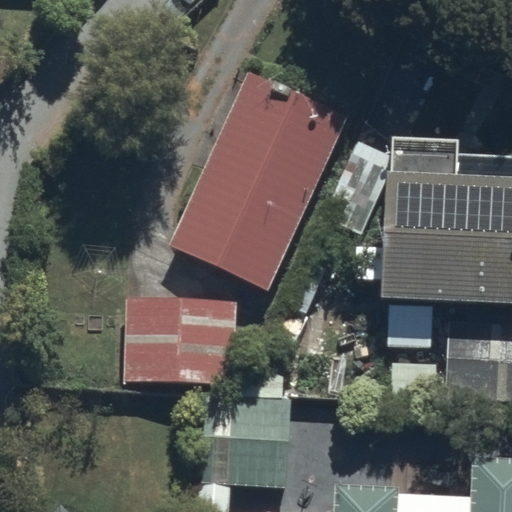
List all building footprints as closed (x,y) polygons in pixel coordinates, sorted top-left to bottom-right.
[(247,67),(167,240),(267,288),(347,113),(247,67)] [(511,157),(455,158),(455,133),(388,133),(388,166),(380,167),(380,296),(511,295),(511,157)] [(123,297),(123,380),(232,380),(232,297),(123,297)] [(511,323),(446,320),(442,397),(511,400),(511,323)] [(288,395),(202,391),(198,483),(284,487),(288,395)] [(399,483),(333,480),(331,511),(511,511),(511,454),(470,453),(468,492),(399,489),(399,483)]
